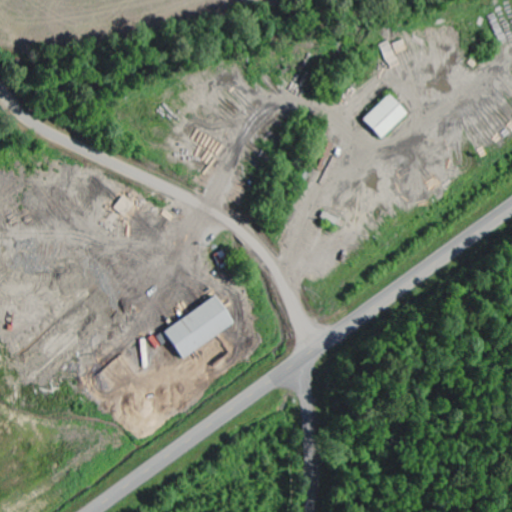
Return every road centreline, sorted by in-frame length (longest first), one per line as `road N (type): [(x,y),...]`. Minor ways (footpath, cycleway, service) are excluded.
road 1 (secondary): [(98,511),(511,208)]
road 2 (residential): [(305,359),(277,275),(246,237),(197,205),(32,128),(11,105)]
road 3 (residential): [(311,511),(305,359)]
